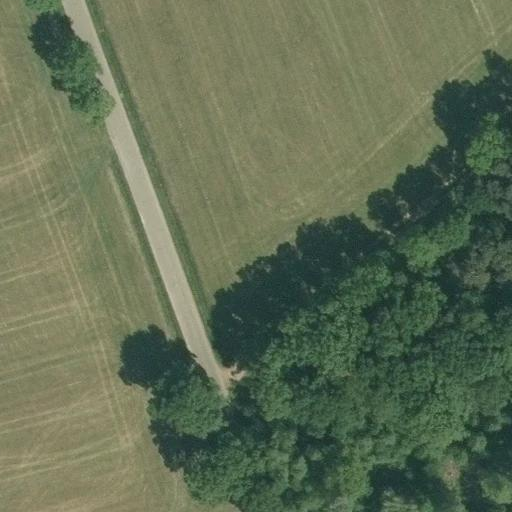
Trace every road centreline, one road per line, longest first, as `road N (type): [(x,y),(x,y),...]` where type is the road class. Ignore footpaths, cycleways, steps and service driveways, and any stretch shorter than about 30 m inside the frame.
road 1 (unclassified): [(260,511),(70,0)]
road 2 (track): [(511,135),(325,288),(215,392)]
